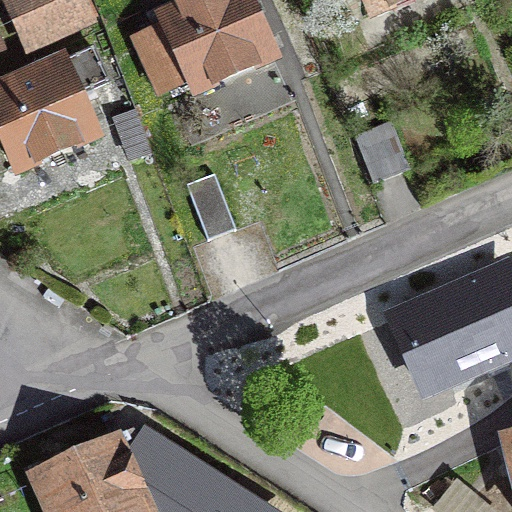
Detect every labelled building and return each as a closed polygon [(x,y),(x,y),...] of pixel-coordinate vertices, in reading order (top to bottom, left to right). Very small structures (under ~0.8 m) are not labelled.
[(6,0),(29,49),(88,22),(78,0),(6,0)] [(135,40),(159,95),(190,81),(195,92),(273,58),(246,0),(204,0),(162,19),(165,26),(135,40)] [(365,0),(372,14),(403,0),(365,0)] [(0,89),(0,133),(17,171),(95,136),(78,96),(108,83),(93,49),(0,89)] [(356,137),(375,185),(408,171),(389,123),(356,137)] [(186,186),(207,241),(235,231),(214,175),(186,186)] [(36,479),(51,511),(259,511),(136,434),(36,479)]
